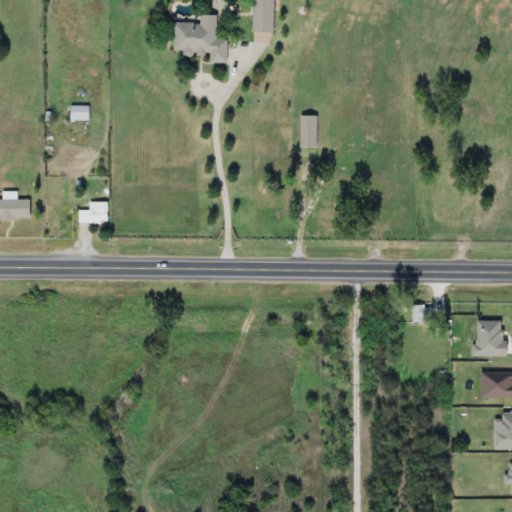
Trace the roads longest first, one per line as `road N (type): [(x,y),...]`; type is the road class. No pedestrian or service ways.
road 1 (tertiary): [(511,270),(0,264)]
road 2 (residential): [(357,511),(354,270)]
